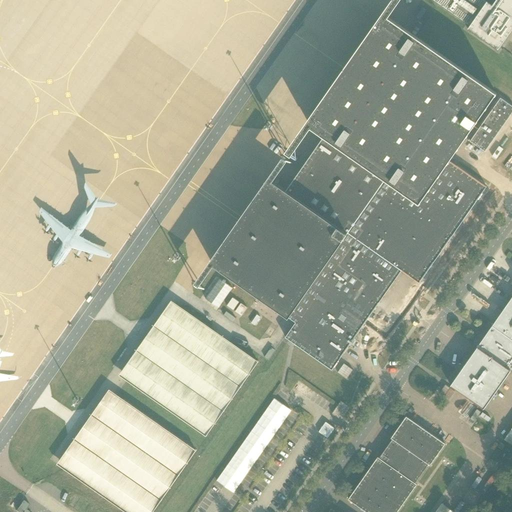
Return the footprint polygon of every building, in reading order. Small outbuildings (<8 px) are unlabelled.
[(453,14),(470,26),(469,27),(467,29),(498,50),(511,29),(511,18),(504,13),(492,5),(487,1),(485,1),(484,0),(432,0),(439,4),(453,14)] [(411,34),(386,16),(384,15),(383,15),(382,15),(382,16),(357,50),(345,68),(331,87),(307,123),(308,123),(309,126),(324,136),(419,203),(448,160),(458,146),(459,146),(472,127),(496,93),(416,37),(411,34)] [(511,106),(500,98),(477,131),(470,141),(485,152),(511,112),(511,106)] [(419,203),(324,136),(286,191),(347,234),(288,318),(293,322),(294,321),(296,322),(285,337),(288,340),(332,370),(340,358),(401,271),(419,283),(476,201),(482,193),(486,187),(456,166),(448,160),(419,203)] [(210,262),(213,265),(258,297),(285,316),(288,318),(347,234),(286,191),(272,181),(269,179),(268,179),(239,220),(210,262)] [(511,297),(477,347),(450,386),(484,409),(511,368),(511,297)] [(232,298),(227,306),(233,310),(239,302),(232,298)] [(257,359),(170,299),(143,338),(118,373),(206,433),(257,359)] [(235,312),(241,316),(247,308),(241,303),(235,312)] [(251,323),(254,326),(260,317),(257,315),(251,323)] [(337,373),(346,379),(353,370),(344,364),(337,373)] [(439,394),(444,397),(450,388),(445,385),(439,394)] [(150,511),(195,448),(108,388),(81,427),(56,462),(65,468),(128,511),(150,511)] [(450,388),(444,397),(448,400),(455,392),(450,388)] [(340,401),(336,407),(332,414),(338,418),(347,406),(340,401)] [(406,417),(391,437),(391,438),(392,439),(379,458),(377,457),(348,499),(366,511),(396,511),(416,484),(415,483),(428,465),(428,464),(430,465),(445,444),(406,417)] [(23,500),(16,510),(18,511),(29,511),(26,510),(29,505),(29,504),(24,501),(23,500)] [(452,511),(453,511),(441,503),(435,511),(452,511)]
